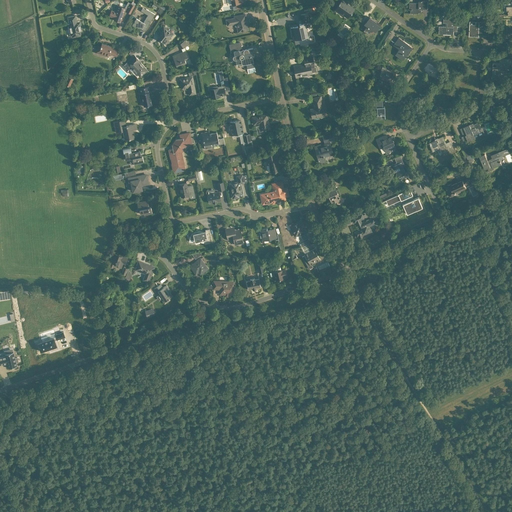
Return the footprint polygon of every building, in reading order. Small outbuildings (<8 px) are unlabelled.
[(340,14),(340,13),(347,18),(351,12),(353,10),(346,4),(348,2),(344,0),(341,0),(340,3),(339,2),(334,10),(340,14)] [(409,13),(415,13),(415,14),(416,14),(416,13),(419,13),(419,12),(419,11),(421,11),(422,8),(424,8),(425,8),(428,9),(428,8),(428,3),(428,0),(425,0),(421,0),(421,1),(419,1),(419,3),(410,2),(410,5),(409,10),(411,10),(411,13),(409,13)] [(462,0),(458,7),(462,9),(466,2),(462,0)] [(135,6),(135,5),(136,3),(132,1),(127,11),(131,13),(135,6)] [(121,22),(124,12),(125,8),(119,5),(117,12),(111,10),(109,16),(115,17),(114,19),(121,22)] [(142,28),(146,30),(155,14),(146,9),(143,7),(141,10),(148,15),(143,22),(136,18),(132,25),(142,29),(142,28)] [(165,10),(160,7),(157,11),(162,15),(165,10)] [(302,23),(300,24),(299,24),(300,26),(293,27),(294,36),(293,36),(293,39),(308,36),(306,27),(310,26),(307,13),(300,14),(302,23)] [(246,14),(241,15),(234,16),(235,18),(226,19),(227,25),(236,23),(238,32),(248,30),(246,22),(247,22),(246,14)] [(68,24),(69,29),(71,36),(72,36),(72,37),(80,35),(80,34),(83,33),(81,22),(77,23),(76,15),(68,17),(69,23),(68,24)] [(368,34),(372,30),(375,32),(378,29),(380,25),(369,17),(366,21),(364,24),(367,26),(363,31),(368,34)] [(439,26),(439,28),(439,33),(454,34),(454,29),(457,29),(458,24),(458,19),(444,19),(444,23),(447,23),(447,26),(439,26)] [(470,21),(469,31),(469,36),(479,36),(479,35),(487,35),(487,30),(488,22),(470,21)] [(158,38),(164,42),(167,38),(169,39),(172,36),(173,34),(164,26),(160,31),(163,33),(158,38)] [(395,55),(399,57),(403,60),(410,49),(408,46),(409,45),(399,37),(393,45),(399,49),(395,55)] [(188,44),(185,40),(179,44),(182,48),(188,44)] [(234,52),(235,55),(234,55),(233,56),(233,57),(233,58),(233,59),(234,59),(234,60),(235,60),(236,60),(237,66),(246,63),(248,73),(256,72),(252,56),(254,55),(253,48),(242,50),(240,42),(229,44),(230,52),(234,52)] [(102,43),(101,47),(98,46),(96,52),(108,56),(109,54),(117,56),(119,50),(111,48),(112,46),(102,43)] [(176,59),(174,59),(177,67),(187,63),(184,58),(188,56),(185,50),(175,55),(176,59)] [(144,73),(147,70),(138,61),(139,60),(135,55),(129,61),(131,64),(129,65),(140,76),(143,73),(144,73)] [(305,65),(302,66),(300,66),(299,65),(294,66),(296,78),(301,77),(301,76),(301,74),(310,72),(314,72),(313,67),(314,67),(314,64),(312,56),(309,57),(304,58),(305,64),(305,65)] [(492,79),(497,79),(497,77),(501,78),(501,70),(503,70),(503,68),(506,68),(506,67),(509,67),(510,64),(511,64),(511,59),(500,58),(499,64),(497,64),(497,66),(493,66),(492,75),(492,79)] [(396,73),(391,71),(382,67),(381,69),(382,69),(380,73),(380,74),(381,75),(377,84),(385,88),(389,79),(390,80),(391,78),(392,78),(393,76),(394,76),(396,73)] [(189,95),(196,93),(192,76),(180,79),(182,89),(188,87),(189,95)] [(152,105),(150,95),(148,86),(145,87),(144,82),(139,83),(140,88),(139,88),(139,90),(141,89),(141,93),(139,93),(140,99),(143,98),(144,103),(144,106),(152,105)] [(226,94),(225,91),(224,87),(218,89),(218,87),(210,89),(211,94),(210,96),(212,97),(212,98),(220,97),(219,95),(226,94)] [(367,91),(360,88),(356,88),(354,94),(368,98),(369,91),(367,91)] [(493,108),(498,108),(498,106),(508,107),(508,95),(498,94),(498,97),(492,97),(491,102),(493,102),(493,108)] [(320,117),(325,116),(323,107),(321,96),(312,98),(312,99),(315,98),(317,108),(310,109),(312,117),(320,116),(320,117)] [(382,100),(377,100),(374,101),(374,107),(377,107),(377,115),(385,115),(384,106),(383,106),(382,100)] [(264,133),(264,130),(270,129),(267,114),(252,117),(254,124),(260,123),(260,125),(256,126),(258,134),(264,132),(264,133)] [(125,119),(114,122),(116,132),(123,131),(125,140),(135,138),(133,130),(137,129),(136,124),(126,126),(125,119)] [(232,134),(233,134),(234,137),(238,136),(237,133),(243,132),(240,120),(230,122),(231,126),(230,127),(230,130),(231,129),(232,134)] [(464,127),(460,128),(463,135),(465,134),(468,141),(476,138),(474,135),(484,131),(482,126),(481,126),(479,122),(470,126),(470,124),(464,127)] [(223,138),(218,139),(217,132),(209,134),(209,133),(207,133),(207,131),(201,133),(205,149),(212,147),(211,144),(218,142),(218,144),(224,143),(223,138)] [(184,165),(180,146),(187,145),(192,144),(189,133),(180,135),(180,138),(176,139),(172,146),(173,149),(169,150),(171,159),(172,163),(174,172),(184,170),(183,165),(184,165)] [(318,158),(323,156),(333,153),(330,144),(329,141),(334,139),(332,133),(323,136),(325,142),(326,145),(321,147),(320,145),(315,146),(318,158)] [(384,135),(379,138),(376,139),(380,148),(384,146),(386,152),(395,148),(397,151),(391,136),(386,139),(384,135)] [(428,144),(433,142),(436,150),(440,148),(442,153),(449,150),(451,154),(456,151),(452,142),(447,144),(443,136),(438,139),(428,144)] [(129,154),(128,153),(131,152),(130,146),(123,147),(124,154),(125,153),(125,155),(124,155),(125,159),(130,159),(133,158),(134,164),(144,162),(143,155),(141,156),(140,151),(129,154)] [(487,157),(486,157),(485,154),(478,157),(481,163),(482,163),(485,169),(488,168),(489,171),(494,168),(494,167),(501,164),(502,164),(501,162),(501,161),(500,161),(500,160),(504,158),(501,151),(491,155),(492,158),(490,159),(488,160),(487,157)] [(272,153),(267,154),(266,155),(268,165),(269,164),(271,172),(274,171),(279,170),(278,166),(279,166),(277,159),(276,152),(272,153)] [(405,172),(404,170),(406,169),(400,155),(394,158),(396,162),(389,166),(390,168),(391,172),(395,170),(399,179),(408,176),(406,171),(405,172)] [(147,174),(142,175),(128,178),(129,182),(131,182),(133,191),(142,189),(141,185),(148,183),(147,174)] [(230,183),(232,193),(233,198),(239,197),(238,194),(242,193),(241,186),(241,185),(241,183),(244,182),(243,177),(242,175),(236,176),(238,182),(230,183)] [(452,184),(452,183),(448,185),(450,188),(447,189),(450,196),(461,191),(460,190),(466,187),(466,186),(472,183),(468,176),(457,181),(457,182),(452,184)] [(337,179),(335,180),(331,182),(332,186),(326,189),(332,202),(334,201),(335,203),(341,200),(334,186),(339,184),(337,179)] [(181,197),(188,195),(190,195),(189,195),(195,194),(193,184),(187,186),(187,182),(179,184),(181,197)] [(276,200),(285,199),(285,196),(288,195),(287,187),(283,188),(282,182),(273,184),(274,191),(265,193),(266,202),(272,201),(273,202),(273,203),(274,203),(275,202),(276,201),(276,200)] [(397,195),(382,202),(386,200),(388,205),(400,199),(401,200),(405,198),(407,202),(402,204),(407,214),(422,207),(418,197),(412,199),(411,196),(413,195),(410,188),(397,194),(397,195)] [(208,197),(207,197),(208,200),(209,200),(209,203),(213,202),(221,201),(220,196),(219,191),(207,194),(208,197)] [(148,200),(143,201),(137,202),(139,209),(140,209),(140,213),(143,212),(144,215),(147,214),(147,213),(152,212),(151,206),(149,207),(148,200)] [(362,235),(368,233),(371,231),(369,226),(376,223),(374,217),(360,224),(359,222),(357,223),(359,228),(358,229),(358,231),(355,232),(356,236),(358,235),(360,239),(363,237),(362,235)] [(293,223),(289,225),(295,236),(300,234),(303,240),(304,240),(309,238),(301,223),(298,222),(294,224),(293,223)] [(227,226),(224,234),(227,235),(227,239),(233,238),(235,244),(243,242),(242,234),(243,231),(238,229),(235,230),(234,228),(227,226)] [(276,237),(274,228),(267,230),(267,229),(267,228),(266,228),(260,229),(261,233),(260,233),(261,237),(262,237),(263,240),(276,237)] [(189,239),(194,240),(195,242),(201,241),(205,241),(205,244),(212,242),(209,229),(205,229),(206,232),(204,232),(203,232),(201,231),(198,231),(195,232),(191,234),(189,239)] [(305,254),(305,255),(302,256),(309,268),(313,266),(311,264),(320,259),(314,249),(305,254)] [(110,262),(115,264),(119,265),(120,262),(125,264),(128,257),(119,254),(119,255),(114,253),(113,257),(112,257),(110,262)] [(201,258),(194,263),(190,266),(196,273),(199,271),(200,274),(208,268),(201,258)] [(139,261),(137,266),(136,269),(146,273),(144,280),(148,281),(150,275),(151,275),(154,267),(150,265),(149,264),(148,265),(146,265),(146,264),(139,261)] [(276,280),(282,279),(284,278),(283,277),(287,276),(286,269),(282,270),(270,272),(271,276),(275,275),(276,280)] [(261,287),(260,282),(259,278),(255,279),(254,278),(250,279),(250,280),(246,281),(247,285),(248,289),(252,289),(252,290),(257,289),(257,288),(261,287)] [(234,294),(234,288),(233,288),(233,281),(214,281),(213,289),(220,289),(220,294),(234,294)] [(154,288),(158,295),(160,294),(163,298),(161,299),(164,304),(170,300),(169,298),(172,296),(170,292),(171,291),(167,285),(163,287),(161,284),(154,288)] [(145,311),(147,317),(155,315),(153,308),(145,311)] [(54,337),(38,343),(41,351),(57,346),(55,340),(57,339),(65,337),(63,332),(55,334),(56,337),(54,338),(54,337)] [(6,356),(0,356),(0,364),(7,363),(9,368),(17,366),(16,362),(19,362),(17,357),(15,358),(14,352),(5,354),(6,356)]
